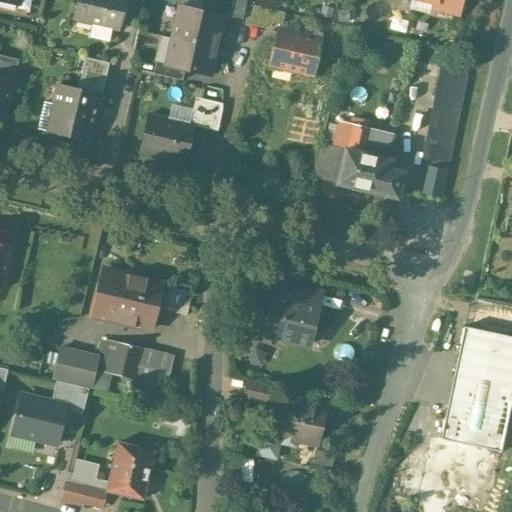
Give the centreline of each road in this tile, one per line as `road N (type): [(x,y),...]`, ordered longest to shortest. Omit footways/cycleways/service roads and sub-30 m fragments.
road 1 (residential): [(221,221),(209,511)]
road 2 (residential): [(442,269),(470,197),(511,0)]
road 3 (residential): [(358,511),(399,371),(442,269)]
road 4 (residential): [(221,221),(0,170)]
road 5 (residential): [(442,269),(221,221)]
